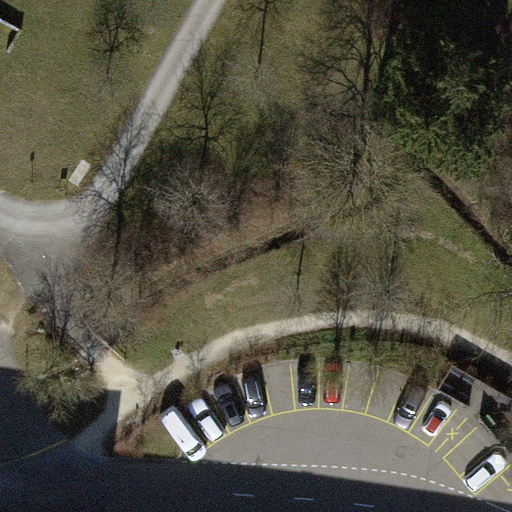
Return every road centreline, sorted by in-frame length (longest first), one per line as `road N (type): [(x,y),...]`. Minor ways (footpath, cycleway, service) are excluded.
road 1 (unclassified): [(62,511),(118,492),(288,497),(368,511)]
road 2 (unclassified): [(0,394),(62,511)]
